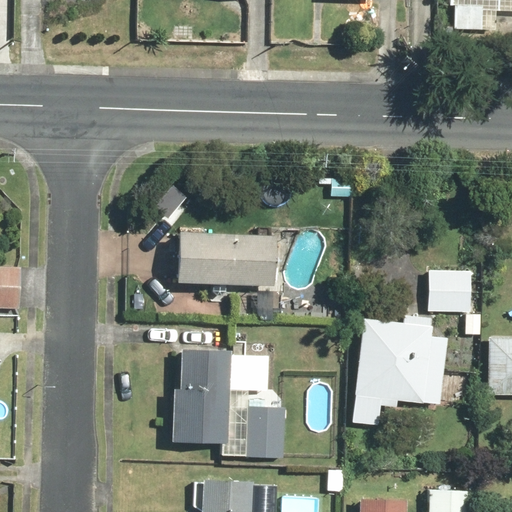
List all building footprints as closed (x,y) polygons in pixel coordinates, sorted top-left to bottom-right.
[(511,0),(444,0),(444,7),(450,8),(449,28),(479,29),(479,9),(511,10),(511,0)] [(174,229),(171,281),(272,288),(275,236),(174,229)] [(0,310),(17,311),(19,268),(0,267),(0,310)] [(470,269),(426,268),(425,310),(469,311),(470,269)] [(346,292),(321,292),(321,313),(346,313),(346,292)] [(402,316),(401,322),(358,320),(351,423),(379,425),(380,405),(394,406),(394,398),(441,401),(445,325),(428,324),(428,318),(402,316)] [(511,334),(485,334),(484,393),(511,393),(511,334)] [(169,442),(218,444),(218,457),(281,459),(283,405),(248,405),(248,390),(264,390),(264,358),(226,357),(226,349),(178,348),(177,388),(170,387),(169,442)] [(275,511),(277,479),(251,477),(250,480),(199,479),(198,511),(275,511)] [(469,511),(470,489),(426,488),(425,511),(469,511)] [(404,511),(405,498),(358,497),(357,511),(404,511)]
